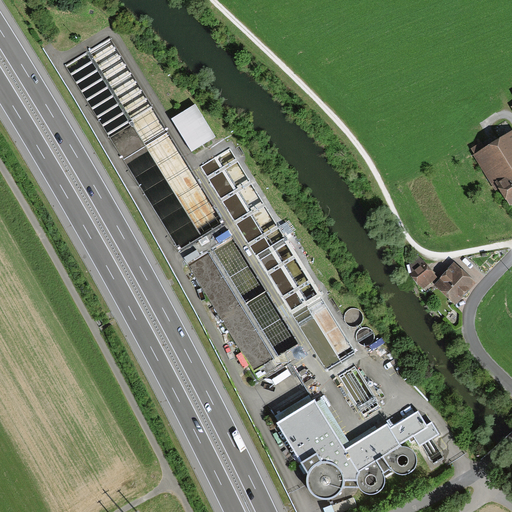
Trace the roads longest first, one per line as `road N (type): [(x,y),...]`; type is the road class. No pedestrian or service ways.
road 1 (motorway): [(266,511),(94,187),(0,30)]
road 2 (motorway): [(0,86),(80,219),(232,511)]
road 3 (unclassified): [(210,0),(358,147),(420,251),(453,258),(511,246)]
road 4 (track): [(189,511),(0,167)]
road 5 (unclassified): [(511,386),(474,346),(467,322),(511,258)]
